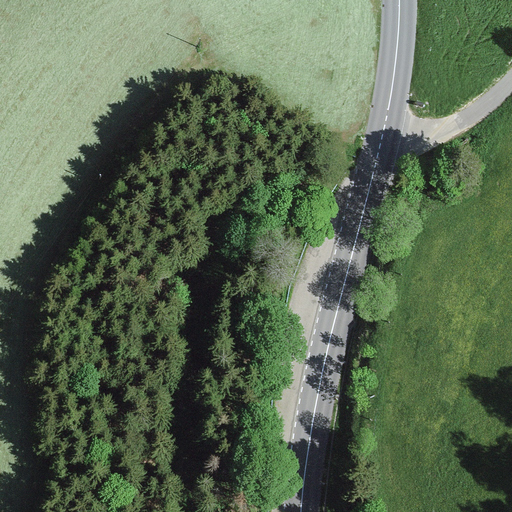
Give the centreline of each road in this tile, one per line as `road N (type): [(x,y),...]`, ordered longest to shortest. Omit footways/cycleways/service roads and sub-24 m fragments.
road 1 (secondary): [(304,511),(315,397),(388,108),(399,0)]
road 2 (track): [(511,79),(455,124),(382,134)]
